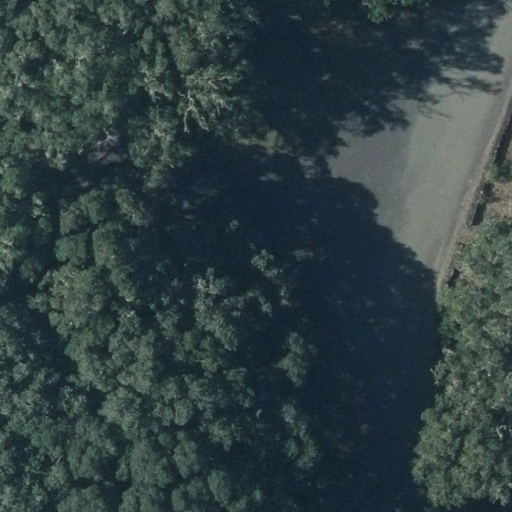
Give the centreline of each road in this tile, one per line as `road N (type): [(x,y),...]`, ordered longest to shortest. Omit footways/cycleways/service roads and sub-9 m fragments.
road 1 (track): [(416,233),(293,201),(185,154),(0,34)]
road 2 (track): [(416,233),(406,376),(433,511)]
road 3 (track): [(496,0),(460,81),(416,233)]
